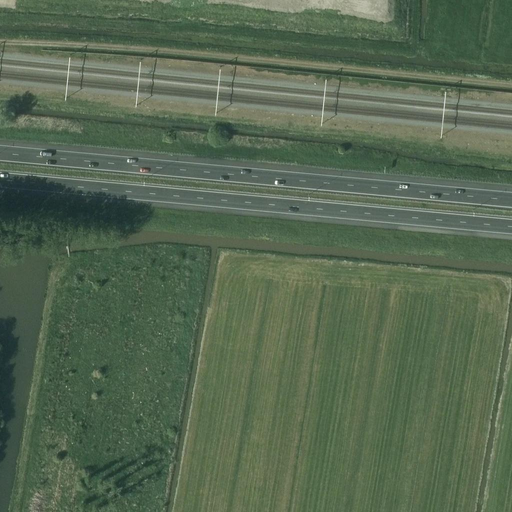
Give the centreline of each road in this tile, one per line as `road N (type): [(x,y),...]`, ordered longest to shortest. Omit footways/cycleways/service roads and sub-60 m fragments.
road 1 (motorway): [(511,201),(0,153)]
road 2 (motorway): [(0,180),(511,228)]
